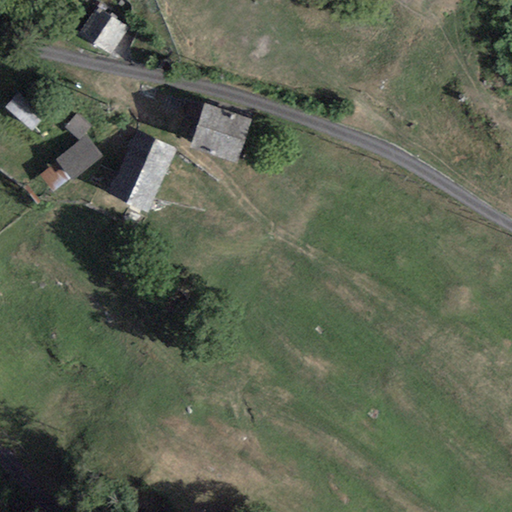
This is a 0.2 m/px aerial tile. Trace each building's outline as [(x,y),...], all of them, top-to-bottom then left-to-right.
[(130,27),(96,4),(78,30),(112,53),(130,27)] [(44,115),(18,90),(4,105),(31,130),(44,115)] [(252,118),(203,102),(189,143),(238,160),(252,118)] [(91,125),(77,112),(65,125),(79,138),(91,125)] [(176,149),(137,130),(108,190),(147,209),(176,149)] [(101,154),(87,134),(54,158),(57,161),(43,172),(54,188),(101,154)]
